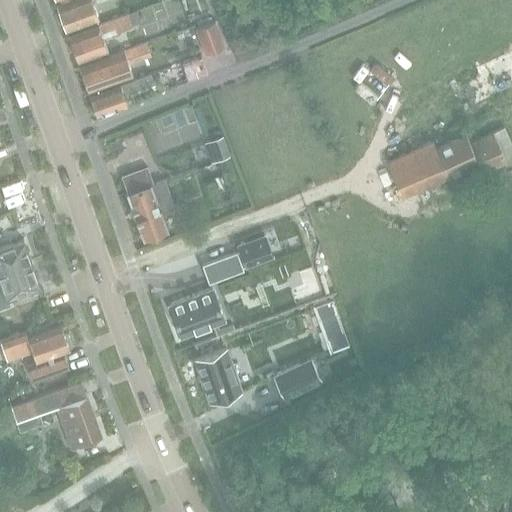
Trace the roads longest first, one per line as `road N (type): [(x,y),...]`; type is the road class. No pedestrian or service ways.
road 1 (tertiary): [(159,438),(7,0)]
road 2 (residential): [(38,511),(159,438)]
